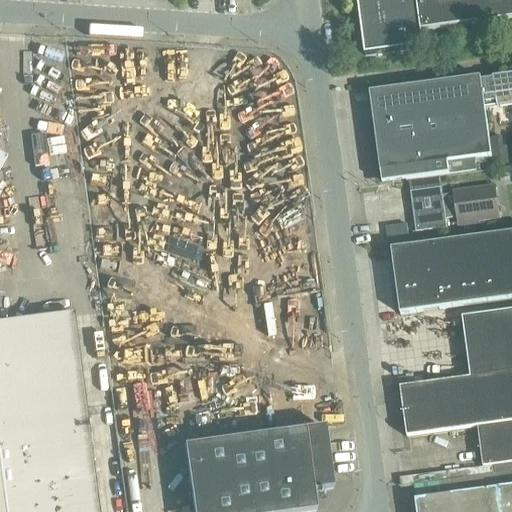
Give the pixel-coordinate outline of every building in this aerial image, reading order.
[(425,48),(423,32),(511,20),(511,0),(357,0),(365,56),(425,48)] [(501,79),(482,81),(487,109),(511,106),(511,75),(501,77),(501,79)] [(441,177),(476,173),(474,160),(493,158),(491,139),(487,109),(482,81),(482,78),(371,93),(382,173),(383,184),(410,181),(441,177)] [(491,139),(493,158),(495,167),(510,164),(507,146),(504,146),(503,137),(491,139)] [(410,181),(411,192),(442,188),(441,177),(410,181)] [(442,188),(411,192),(417,233),(448,229),(447,222),(460,220),(460,223),(500,218),(495,187),(456,193),(443,194),(442,188)] [(410,246),(407,225),(386,228),(388,249),(410,246)] [(511,233),(393,249),(401,315),(511,300),(511,233)] [(511,312),(464,319),(472,379),(511,374),(511,312)] [(74,314),(0,323),(0,470),(5,511),(99,511),(79,353),(74,314)] [(479,428),(484,468),(511,464),(511,374),(472,379),(402,388),(408,437),(479,428)] [(185,447),(193,511),(311,511),(316,511),(313,492),(334,489),(325,428),(258,437),(257,433),(230,437),(231,441),(185,447)] [(511,511),(511,464),(484,468),(399,479),(401,488),(413,487),(415,501),(417,501),(418,511),(511,511)]
